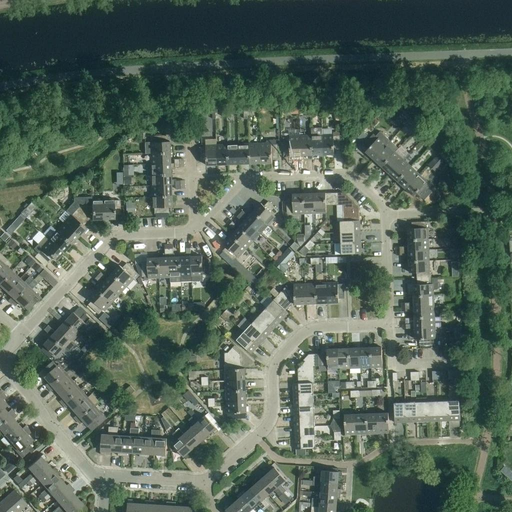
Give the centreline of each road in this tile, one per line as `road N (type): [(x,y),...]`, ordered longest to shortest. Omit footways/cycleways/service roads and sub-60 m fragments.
road 1 (residential): [(204,481),(269,423),(275,364),(301,334),(350,326)]
road 2 (residential): [(21,335),(113,238),(199,226)]
road 3 (residential): [(199,226),(255,177),(347,175),(384,214)]
